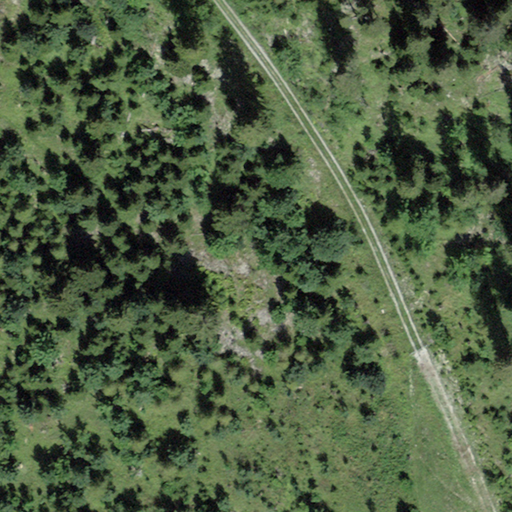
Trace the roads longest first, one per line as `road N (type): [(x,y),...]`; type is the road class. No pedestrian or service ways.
road 1 (track): [(217,0),(337,174),(411,331)]
road 2 (track): [(411,331),(489,511)]
